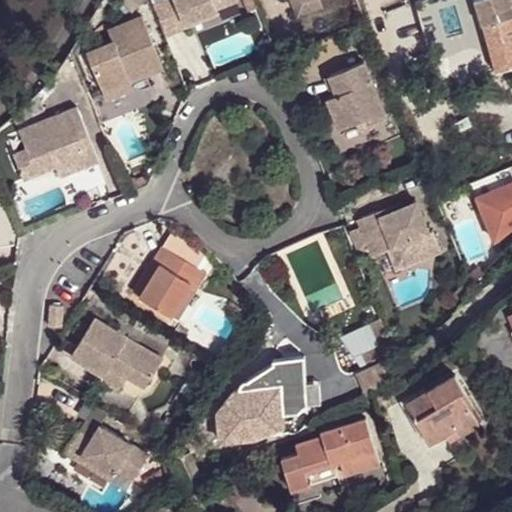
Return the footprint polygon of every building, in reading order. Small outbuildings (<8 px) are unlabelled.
[(173,0),(181,19),(216,6),(231,0),(173,0)] [(290,0),(296,14),(321,5),(319,0),(290,0)] [(472,0),(481,22),(495,69),(511,63),(511,4),(510,0),(472,0)] [(218,11),(216,6),(181,19),(183,25),(218,11)] [(104,97),(130,86),(163,73),(141,20),(108,32),(113,45),(87,55),(104,97)] [(386,117),(363,59),(327,74),(335,93),(325,98),(338,129),(355,122),(358,131),(370,126),(369,124),(386,117)] [(133,93),(130,86),(104,97),(107,104),(133,93)] [(77,103),(46,116),(36,124),(18,130),(24,145),(11,149),(22,177),(55,165),(52,157),(74,149),(81,166),(98,160),(77,103)] [(36,124),(46,116),(16,126),(18,130),(36,124)] [(59,175),(81,166),(74,149),(52,157),(55,165),(59,175)] [(511,179),(481,192),(495,228),(511,222),(510,220),(511,219),(511,179)] [(481,192),(475,195),(494,239),(511,225),(511,219),(510,220),(511,222),(495,228),(481,192)] [(377,217),(374,211),(355,218),(370,255),(388,249),(407,242),(414,262),(441,251),(432,229),(428,231),(416,202),(401,207),(377,217)] [(399,202),(374,211),(377,217),(401,207),(399,202)] [(395,269),(414,262),(407,242),(388,249),(395,269)] [(190,283),(200,268),(162,244),(153,259),(158,262),(138,294),(170,314),(190,283)] [(132,291),(138,294),(158,262),(153,259),(132,291)] [(275,279),(269,265),(260,269),(266,283),(275,279)] [(377,274),(375,267),(368,270),(370,277),(377,274)] [(206,272),(200,268),(190,283),(196,287),(206,272)] [(470,278),(473,284),(480,276),(476,269),(469,274),(470,278)] [(458,303),(474,287),(473,284),(470,278),(451,297),(458,303)] [(226,311),(240,321),(248,310),(233,299),(226,311)] [(60,326),(61,306),(46,306),(45,326),(60,326)] [(107,368),(124,378),(142,389),(160,358),(91,317),(67,356),(101,376),(107,368)] [(382,319),(340,337),(360,366),(394,354),(382,319)] [(241,386),(234,387),(217,408),(219,437),(257,436),(282,422),(282,411),(298,410),(306,404),(306,403),(305,382),(304,357),(274,360),(275,362),(249,380),(244,381),(242,382),(241,383),(241,386)] [(356,373),(364,393),(401,378),(393,358),(356,373)] [(116,391),(124,378),(107,368),(101,376),(99,381),(116,391)] [(454,374),(405,402),(430,442),(431,442),(444,434),(449,441),(479,424),(469,408),(473,406),(454,374)] [(319,382),(305,382),(306,403),(320,402),(319,382)] [(295,452),(278,457),(288,489),(309,482),(304,467),(338,458),(342,472),(377,462),(364,417),(319,430),(319,435),(293,442),(295,452)] [(80,457),(111,476),(114,471),(130,481),(147,454),(96,423),(87,437),(74,428),(60,452),(76,463),(80,457)] [(107,482),(111,476),(80,457),(76,463),(107,482)]
